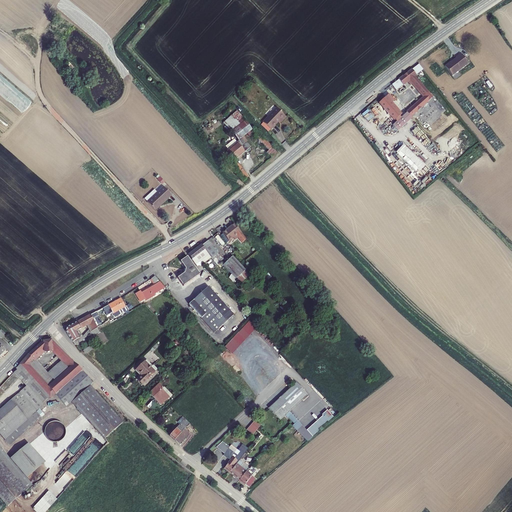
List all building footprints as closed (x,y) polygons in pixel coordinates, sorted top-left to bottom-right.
[(451,67),(446,71),(453,81),(469,69),(463,60),(458,63),(452,68),(451,67)] [(400,83),(401,84),(404,88),(410,84),(423,100),(406,115),(411,121),(428,106),(426,104),(427,103),(429,105),(432,102),(430,100),(431,99),(418,83),(415,80),(417,78),(413,73),(400,83)] [(395,104),(389,97),(379,105),(394,123),(402,116),(393,105),(395,104)] [(277,112),(263,126),(270,134),(278,127),(279,125),(280,126),(281,127),(286,122),(277,112)] [(256,135),(238,113),(225,125),(239,143),(242,147),(246,143),(244,140),(248,137),(251,139),(256,135)] [(411,121),(406,115),(401,119),(406,125),(411,121)] [(276,156),(259,135),(255,138),(267,153),(263,156),(269,163),(276,156)] [(252,150),(246,143),(242,147),(239,143),(239,147),(230,154),(234,158),(231,161),(235,165),(231,168),(245,184),(249,180),(236,164),(252,150)] [(422,167),(405,151),(398,158),(415,174),(422,167)] [(162,211),(174,199),(167,191),(161,197),(155,202),(152,199),(148,204),(158,215),(162,211)] [(158,194),(152,199),(155,202),(161,197),(158,194)] [(223,236),(229,245),(233,241),(235,243),(243,237),(235,228),(232,230),(232,229),(223,236)] [(203,249),(212,260),(218,255),(209,244),(203,249)] [(226,244),(221,248),(226,254),(231,250),(226,244)] [(203,269),(210,263),(212,260),(203,249),(190,259),(199,270),(203,269)] [(197,271),(188,260),(182,266),(186,271),(185,272),(185,278),(179,282),(186,290),(202,278),(197,271)] [(241,272),(242,270),(233,261),(224,269),(236,283),(244,275),(241,272)] [(143,296),(139,299),(143,306),(147,304),(147,305),(156,299),(156,298),(166,291),(157,280),(153,283),(157,289),(144,297),(143,296)] [(218,336),(237,318),(211,290),(191,308),(218,336)] [(127,309),(124,302),(110,308),(107,311),(111,318),(115,316),(119,314),(121,317),(132,311),(130,308),(127,309)] [(97,325),(101,323),(101,324),(104,322),(100,315),(93,319),(97,325)] [(86,345),(87,345),(94,336),(100,332),(97,325),(93,319),(71,331),(70,336),(79,350),(86,345)] [(253,330),(247,325),(237,336),(243,341),(253,330)] [(5,335),(0,339),(6,345),(10,340),(5,335)] [(0,355),(4,360),(9,355),(0,346),(0,355)] [(78,369),(71,362),(55,346),(45,347),(23,369),(29,376),(33,371),(52,392),(78,369)] [(88,357),(94,353),(91,349),(85,353),(88,357)] [(146,364),(156,375),(160,371),(156,367),(154,368),(148,362),(146,364)] [(143,387),(156,375),(146,364),(137,372),(143,379),(139,383),(143,387)] [(0,435),(8,444),(43,413),(48,408),(47,407),(53,402),(55,403),(59,399),(69,411),(74,407),(92,390),(96,386),(86,377),(78,369),(52,392),(33,371),(29,376),(23,369),(19,373),(21,374),(17,378),(29,391),(0,416),(0,435)] [(296,384),(273,406),(284,419),(286,418),(308,396),(296,384)] [(165,408),(174,399),(162,386),(153,396),(165,408)] [(125,427),(92,390),(74,407),(106,444),(125,427)] [(273,406),(269,410),(281,422),(284,419),(273,406)] [(306,429),(312,436),(334,417),(327,410),(306,429)] [(47,419),(43,413),(8,444),(13,450),(47,419)] [(314,440),(290,414),(286,418),(288,420),(289,419),(296,425),(293,428),(309,444),(314,440)] [(182,448),(189,441),(187,438),(190,435),(188,433),(193,428),(187,422),(183,427),(172,439),(182,448)] [(263,427),(257,422),(248,433),(254,438),(263,427)] [(28,445),(11,460),(28,480),(45,464),(28,445)] [(244,468),(241,465),(244,461),(251,452),(246,448),(242,453),(244,455),(243,456),(241,459),(234,454),(224,445),(219,450),(227,457),(227,458),(233,464),(227,471),(242,484),(248,475),(243,471),(244,468)] [(11,460),(0,448),(0,492),(11,505),(33,485),(28,480),(11,460)] [(237,450),(234,454),(241,459),(243,456),(237,450)] [(242,484),(251,491),(258,482),(255,480),(255,479),(255,478),(253,476),(257,472),(253,469),(250,473),(248,475),(242,484)]
